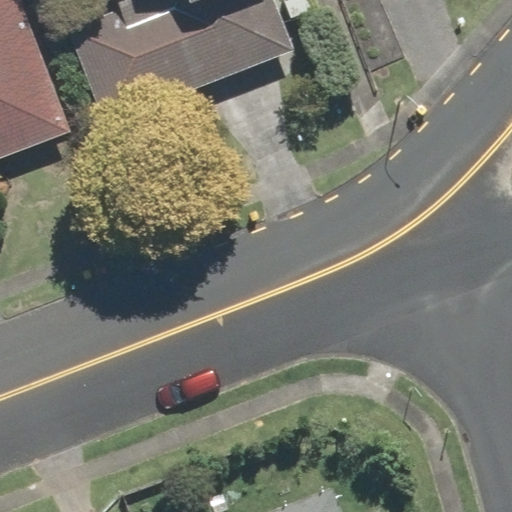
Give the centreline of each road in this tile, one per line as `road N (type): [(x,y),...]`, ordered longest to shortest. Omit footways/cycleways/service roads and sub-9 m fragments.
road 1 (residential): [(436,208),(415,225),(148,343),(0,400)]
road 2 (residential): [(511,487),(436,208)]
road 3 (residential): [(446,199),(456,144),(511,70)]
